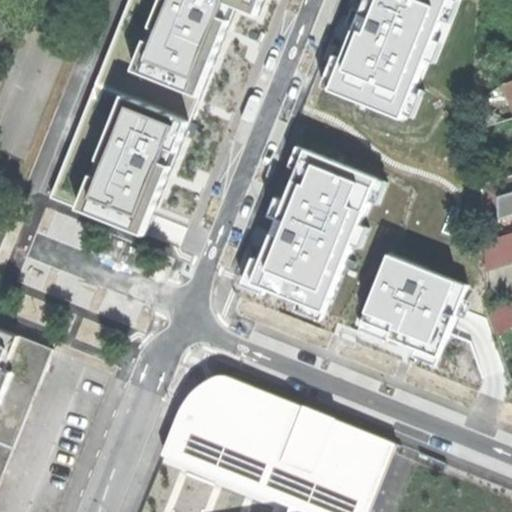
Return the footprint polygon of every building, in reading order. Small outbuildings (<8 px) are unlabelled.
[(130,0),(53,197),(82,209),(95,177),(100,163),(127,97),(189,123),(193,124),(204,101),(134,74),(163,0),(130,0)] [(268,0),(163,0),(134,74),(204,101),(238,16),(259,24),(268,0)] [(452,0),(357,0),(339,46),(331,43),(318,74),(411,112),(421,87),(407,81),(421,46),(432,51),(452,0)] [(511,38),(511,0),(501,0),(499,48),(511,38)] [(189,123),(127,97),(100,163),(108,166),(103,180),(95,177),(82,209),(145,235),(173,168),(162,164),(169,146),(178,150),(189,123)] [(474,161),(482,134),(447,123),(438,150),(474,161)] [(392,169),(296,131),(286,156),(295,159),(284,188),(274,184),(268,198),(281,202),(260,254),(252,251),(244,273),(259,279),(261,272),(301,287),(297,297),(322,306),(348,241),(362,246),(374,216),(360,211),(367,195),(380,200),(392,169)] [(511,212),(511,191),(497,196),(499,217),(511,212)] [(511,232),(492,237),(498,266),(511,263),(511,232)] [(467,275),(389,244),(360,315),(439,346),(467,275)] [(511,302),(489,310),(496,331),(511,325),(511,302)] [(0,485),(54,346),(0,325),(0,485)] [(194,383),(166,452),(318,511),(381,511),(410,444),(345,418),(225,370),(194,383)]
